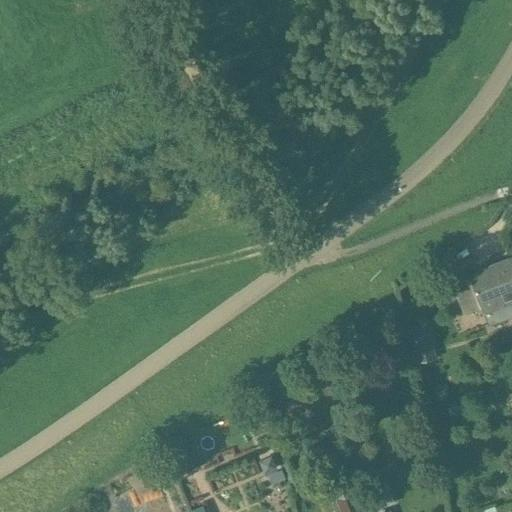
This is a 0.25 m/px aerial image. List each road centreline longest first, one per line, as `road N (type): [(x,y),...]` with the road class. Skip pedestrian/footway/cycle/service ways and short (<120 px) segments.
road 1 (unclassified): [(0,471),(304,255)]
road 2 (track): [(304,255),(148,0)]
road 3 (unclassified): [(304,255),(401,193),(453,144),(511,61)]
road 4 (track): [(199,83),(0,188)]
road 5 (unclassified): [(497,193),(354,251),(304,255)]
